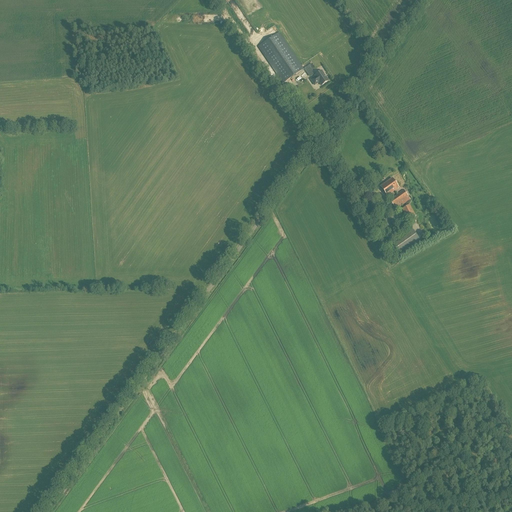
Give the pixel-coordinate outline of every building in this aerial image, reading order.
[(283,83),(304,69),(279,33),(258,47),(283,83)] [(322,86),(328,81),(322,71),(315,76),(316,77),(311,80),(315,85),(318,83),(317,83),(319,82),(322,86)] [(387,196),(398,187),(392,179),(380,187),(387,196)] [(396,210),(410,200),(403,190),(389,200),(396,210)] [(410,204),(403,209),(410,218),(417,214),(410,204)] [(401,255),(420,241),(410,228),(391,241),(401,255)]
